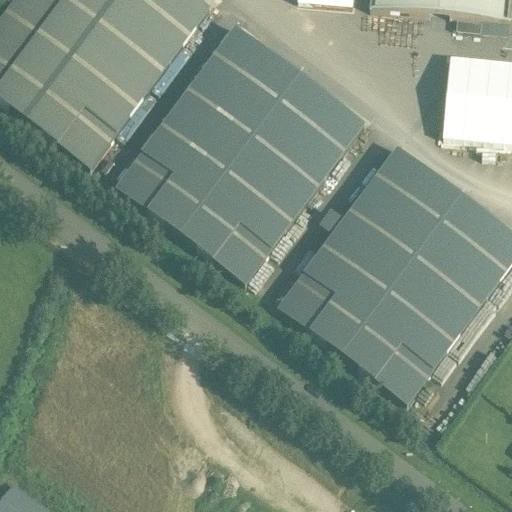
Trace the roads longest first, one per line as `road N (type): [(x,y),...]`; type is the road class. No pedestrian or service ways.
road 1 (unclassified): [(456,511),(0,172)]
road 2 (unknown): [(287,0),(511,157)]
